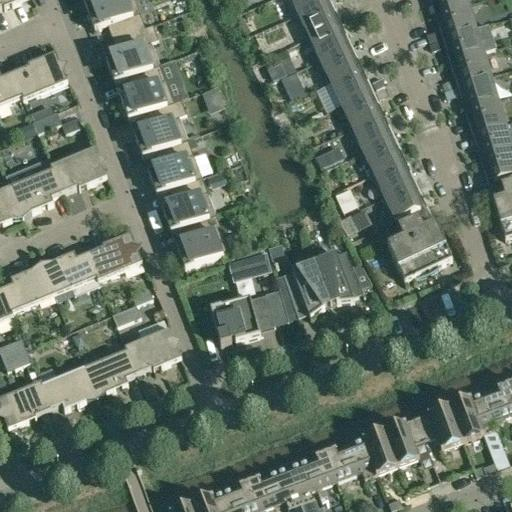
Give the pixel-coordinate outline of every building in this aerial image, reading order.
[(0,0),(0,12),(3,11),(4,14),(32,2),(31,0),(0,0)] [(81,0),(86,12),(117,0),(81,0)] [(145,32),(133,0),(117,0),(86,12),(95,35),(109,30),(114,44),(145,32)] [(330,4),(327,0),(286,0),(288,2),(291,6),(294,9),(298,19),(330,4)] [(429,0),(435,19),(468,9),(471,8),(469,2),(467,0),(429,0)] [(298,19),(303,29),(304,33),(305,38),(307,43),(309,42),(341,28),(330,4),(298,19)] [(471,8),(468,9),(435,19),(443,43),(476,33),(473,23),(473,18),(472,13),(471,9),(471,8)] [(341,28),(309,42),(307,43),(310,48),(312,52),(315,55),(320,65),(348,52),(351,50),(341,28)] [(446,42),(443,43),(446,56),(450,67),(486,56),(496,52),(489,29),(476,33),(446,42)] [(115,87),(128,82),(160,70),(151,47),(158,44),(153,30),(145,33),(145,32),(114,44),(119,58),(106,64),(115,87)] [(351,50),(348,52),(320,65),(325,75),(325,79),(326,84),(328,89),(362,73),(351,50)] [(486,57),(486,56),(450,67),(458,91),(491,81),(488,71),(488,66),(487,61),(486,57)] [(13,79),(24,106),(68,88),(66,85),(65,82),(58,65),(57,62),(56,59),(28,70),(29,72),(13,79)] [(174,108),(174,107),(160,70),(128,82),(133,96),(120,101),(129,125),(142,120),(174,108)] [(373,96),(367,84),(362,73),(328,89),(329,90),(331,94),(334,98),(337,101),(341,111),(373,96)] [(281,83),(284,88),(298,81),(296,76),(281,83)] [(0,111),(22,103),(23,106),(24,106),(13,79),(2,83),(0,78),(0,111)] [(494,91),(491,81),(458,91),(465,115),(501,104),(499,99),(497,95),(494,91)] [(384,119),(373,96),(341,111),(346,120),(346,125),(348,129),(349,134),(350,135),(384,119)] [(465,115),(468,127),(472,139),(506,129),(502,119),(503,114),(502,109),(501,104),(465,115)] [(174,108),(142,120),(147,133),(134,138),(143,162),(156,157),(188,145),(179,122),(187,119),(181,105),(174,107),(174,108)] [(57,117),(33,127),(38,139),(62,129),(57,117)] [(394,142),(384,119),(350,135),(352,139),(355,143),(358,147),(363,156),(391,143),(394,142)] [(79,122),(62,128),(67,139),(83,133),(79,122)] [(31,127),(23,131),(28,142),(36,139),(31,127)] [(511,143),(509,139),(506,129),(472,139),(480,163),(511,153),(511,143)] [(394,142),(391,143),(363,156),(367,166),(368,171),(369,175),(371,180),(373,179),(405,164),(394,142)] [(202,183),(188,145),(156,157),(162,171),(148,176),(157,200),(170,194),(202,183)] [(484,175),(488,188),(491,187),(511,180),(511,153),(480,163),(484,175)] [(51,172),(63,199),(78,192),(79,195),(107,183),(105,180),(104,177),(97,160),(96,157),(95,154),(51,172)] [(405,164),(373,179),(371,180),(372,181),(374,185),(376,189),(379,192),(384,202),(416,187),(405,164)] [(47,165),(5,182),(10,193),(23,225),(24,225),(32,218),(54,209),(52,203),(63,199),(51,172),(47,165)] [(511,180),(491,187),(488,188),(493,206),(505,245),(511,243),(511,180)] [(171,237),(185,232),(216,220),(202,183),(170,194),(176,208),(162,213),(171,237)] [(416,187),(384,202),(389,212),(389,216),(390,221),(392,225),(392,226),(426,210),(416,187)] [(0,231),(12,226),(23,226),(23,225),(10,193),(0,197),(0,231)] [(435,228),(426,210),(392,226),(392,227),(385,230),(394,247),(387,250),(405,287),(415,282),(420,282),(424,280),(428,279),(434,276),(438,273),(441,270),(452,265),(435,228)] [(351,218),(339,224),(347,240),(359,233),(351,218)] [(230,257),(216,220),(185,232),(190,246),(176,251),(185,274),(230,257)] [(87,260),(98,287),(142,269),(141,266),(140,263),(132,246),(131,243),(130,240),(102,251),(103,253),(87,260)] [(315,270),(331,312),(332,311),(331,309),(337,307),(337,308),(354,307),(354,305),(353,303),(362,299),(364,303),(365,302),(361,292),(371,289),(359,268),(352,271),(346,257),(337,260),(336,258),(335,257),(317,269),(315,270)] [(270,276),(265,258),(256,261),(260,278),(270,276)] [(98,287),(87,260),(77,264),(74,259),(52,268),(42,268),(41,269),(54,301),(72,294),(74,300),(100,289),(98,287)] [(54,301),(41,269),(33,276),(11,285),(13,291),(2,295),(13,322),(14,322),(12,318),(54,301)] [(331,312),(315,270),(314,270),(292,274),(292,275),(293,277),(284,281),(300,327),(301,327),(299,323),(309,319),(310,322),(310,323),(325,313),(324,312),(330,309),(331,312)] [(149,293),(132,300),(136,309),(153,303),(149,293)] [(0,327),(13,322),(2,295),(0,295),(0,327)] [(259,335),(289,327),(280,295),(265,299),(265,301),(250,305),(250,303),(211,314),(212,319),(209,321),(207,324),(207,327),(209,330),(212,332),(215,332),(221,352),(260,341),(259,335)] [(136,310),(112,320),(117,332),(141,322),(136,310)] [(169,335),(126,353),(137,380),(153,374),(154,376),(182,364),(180,361),(179,358),(172,341),(170,338),(169,335)] [(0,358),(3,365),(27,355),(22,343),(0,352),(0,358)] [(137,380),(126,353),(125,353),(126,357),(85,374),(98,406),(106,399),(128,390),(126,385),(137,380)] [(32,367),(27,355),(3,365),(8,377),(32,367)] [(98,406),(85,374),(42,391),(41,388),(40,388),(51,415),(62,411),(65,416),(86,407),(97,407),(98,406)] [(51,415),(40,388),(0,404),(0,413),(6,429),(8,432),(9,436),(36,424),(35,422),(51,415)] [(470,403),(469,403),(483,440),(496,435),(493,426),(511,419),(511,401),(507,389),(497,393),(498,394),(471,404),(470,403)] [(469,403),(449,411),(463,448),(483,440),(469,403)] [(428,420),(417,424),(425,446),(437,442),(442,455),(463,448),(449,411),(427,419),(428,420)] [(384,436),(398,472),(419,464),(413,451),(425,446),(417,424),(406,428),(406,427),(384,436)] [(384,436),(364,443),(378,480),(398,472),(384,436)] [(365,485),(378,480),(364,443),(362,444),(363,445),(336,455),(336,454),(326,458),(336,486),(361,476),(365,485)] [(316,463),(288,474),(301,509),(314,504),(311,496),(336,486),(326,458),(316,462),(316,463)] [(494,468),(483,472),(486,480),(497,476),(494,468)] [(249,487),(258,511),(267,511),(285,505),(287,511),(293,511),(301,509),(288,474),(260,484),(260,483),(249,487)] [(213,501),(211,501),(215,511),(258,511),(249,487),(239,491),(240,492),(213,502),(213,501)] [(215,511),(211,501),(191,509),(192,511),(215,511)]
